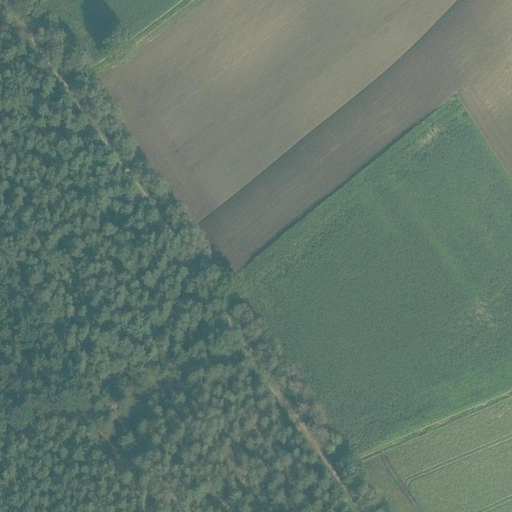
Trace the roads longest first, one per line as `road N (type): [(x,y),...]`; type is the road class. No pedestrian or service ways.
road 1 (track): [(364,511),(76,94)]
road 2 (track): [(257,355),(0,440)]
road 3 (track): [(198,0),(76,94)]
